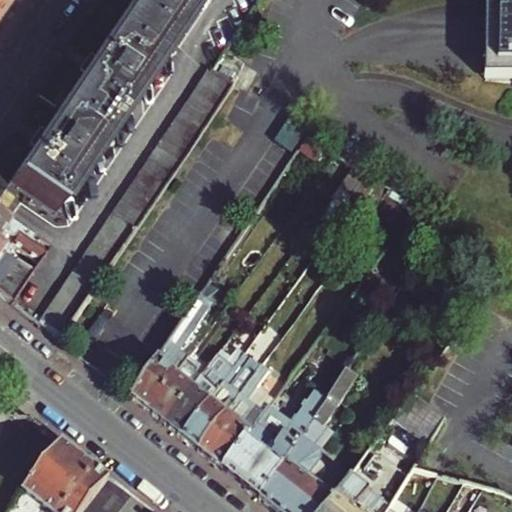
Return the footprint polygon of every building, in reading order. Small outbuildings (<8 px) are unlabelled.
[(53,214),(188,13),(197,0),(132,0),(93,59),(89,56),(78,71),(83,74),(43,133),(39,130),(29,145),(33,148),(9,183),(53,214)] [(511,4),(487,4),(486,84),(511,84),(511,4)] [(37,327),(61,343),(233,90),(209,74),(37,327)] [(300,151),(316,161),(323,150),(308,140),(300,151)] [(330,176),(343,184),(354,170),(340,161),(330,176)] [(341,187),(360,200),(372,182),(354,170),(343,184),(341,187)] [(358,201),(376,213),(390,194),(372,182),(360,200),(358,201)] [(35,267),(45,253),(0,221),(0,252),(6,256),(11,250),(35,267)] [(0,296),(10,305),(31,274),(6,256),(0,252),(0,296)] [(425,305),(438,314),(446,302),(434,294),(425,305)] [(131,400),(149,415),(188,361),(179,354),(208,311),(197,303),(131,400)] [(149,415),(165,427),(203,377),(190,368),(201,353),(197,349),(188,361),(149,415)] [(165,427),(182,441),(243,358),(235,353),(226,366),(216,359),(203,377),(165,427)] [(182,441),(198,453),(261,369),(244,357),(243,358),(182,441)] [(198,453),(223,472),(250,435),(242,429),(256,410),(247,403),(268,374),(261,369),(198,453)] [(272,511),(326,511),(343,490),(325,477),(317,478),(316,479),(311,475),(322,461),(321,456),(313,450),(326,430),(324,428),(357,380),(346,372),(326,402),(259,501),(272,511)] [(247,403),(256,410),(277,381),(268,374),(247,403)] [(223,472),(259,501),(326,402),(312,393),(290,425),(268,411),(264,416),(250,435),(223,472)] [(431,441),(445,417),(413,397),(399,422),(431,441)] [(242,429),(250,435),(264,416),(256,410),(242,429)] [(39,511),(40,511),(41,511),(83,511),(107,482),(62,446),(21,497),(14,509),(17,511),(39,511)] [(326,511),(387,511),(388,511),(351,480),(343,490),(326,511)] [(145,511),(107,482),(83,511),(145,511)]
